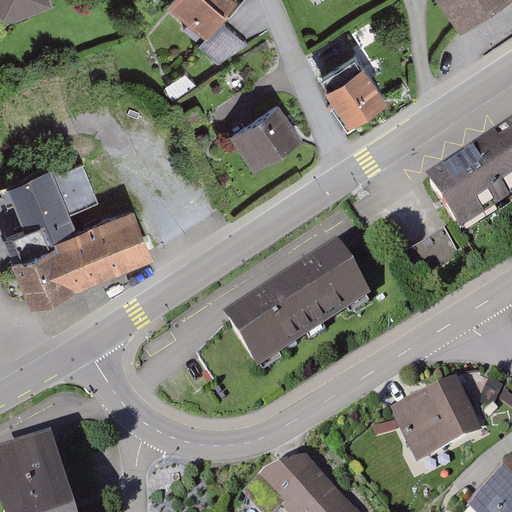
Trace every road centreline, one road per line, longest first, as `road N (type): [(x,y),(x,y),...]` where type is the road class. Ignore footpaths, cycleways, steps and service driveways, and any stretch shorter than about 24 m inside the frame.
road 1 (residential): [(146,425),(199,445),(252,442),(462,317)]
road 2 (tertiary): [(86,346),(347,178)]
road 3 (residential): [(347,178),(264,0)]
road 4 (residential): [(443,117),(421,78),(410,0)]
